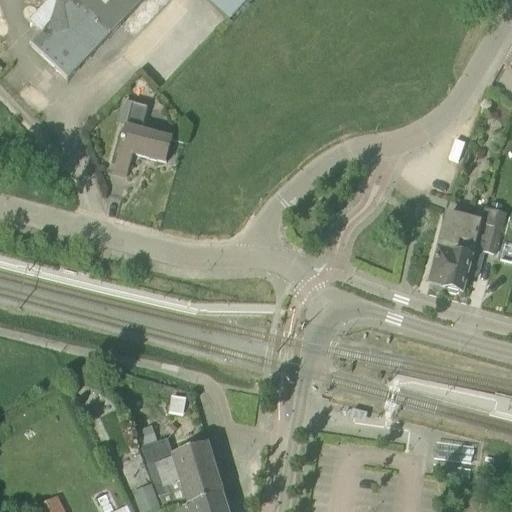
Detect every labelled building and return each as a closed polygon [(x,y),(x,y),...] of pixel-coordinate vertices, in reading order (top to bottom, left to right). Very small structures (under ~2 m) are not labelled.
[(146,0),(53,0),(37,17),(30,24),(42,35),(31,47),(68,83),(146,0)] [(204,0),(228,23),(249,0),(204,0)] [(511,70),(511,67),(511,49),(503,65),(511,70)] [(40,113),(51,100),(31,82),(20,95),(40,113)] [(166,165),(173,141),(139,132),(143,119),(129,115),(113,175),(127,179),(133,156),(166,165)] [(501,214),(503,207),(493,204),(491,211),(501,214)] [(490,228),(502,231),(506,216),(485,210),(481,225),(448,217),(442,239),(458,243),(458,242),(471,245),(473,239),(477,240),(477,243),(485,245),(490,228)] [(494,257),(502,231),(490,228),(485,245),(482,254),(494,257)] [(472,260),(477,243),(477,240),(473,239),(471,245),(458,242),(458,243),(442,239),(430,286),(444,290),(444,291),(447,292),(449,295),(456,297),(459,295),(463,296),(472,260)] [(153,427),(141,432),(146,446),(158,442),(153,427)] [(162,511),(174,511),(224,497),(209,449),(209,448),(209,446),(173,457),(174,459),(160,463),(155,447),(140,451),(145,468),(154,490),(158,499),(184,491),(187,499),(161,507),(162,511)] [(148,511),(161,507),(158,499),(154,490),(134,498),(139,511),(148,511)] [(228,511),(224,497),(174,511),(228,511)] [(38,510),(39,511),(66,511),(60,499),(38,510)]
